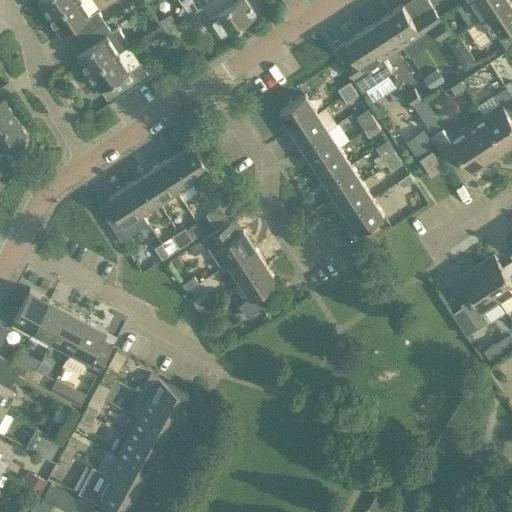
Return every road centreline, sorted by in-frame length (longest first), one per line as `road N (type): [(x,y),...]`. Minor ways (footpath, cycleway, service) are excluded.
road 1 (residential): [(220,366),(13,244)]
road 2 (residential): [(311,278),(267,205),(272,174),(213,80)]
road 3 (residential): [(86,164),(3,0)]
road 4 (residential): [(213,80),(86,164)]
